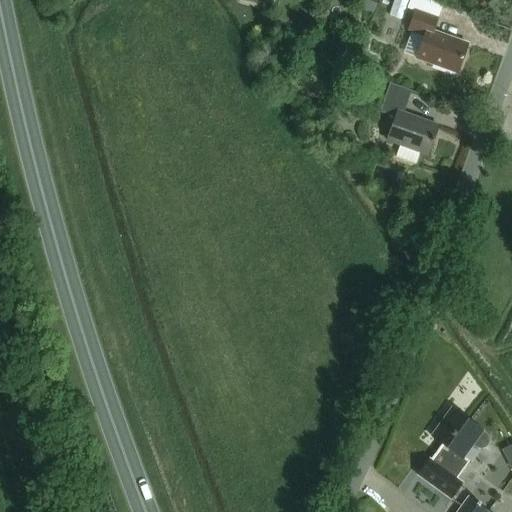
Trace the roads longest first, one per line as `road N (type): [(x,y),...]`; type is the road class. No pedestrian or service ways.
road 1 (trunk): [(145,511),(56,244),(0,10)]
road 2 (unclassified): [(334,511),(378,425),(511,62)]
road 3 (unclassified): [(41,511),(0,335)]
